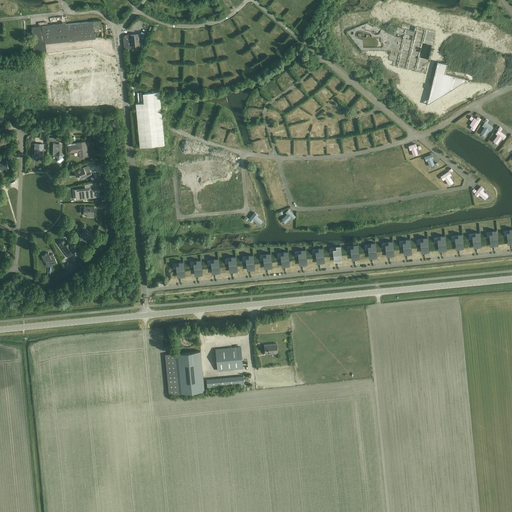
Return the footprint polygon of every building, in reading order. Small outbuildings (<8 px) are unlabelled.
[(278,5),(280,2),(277,0),(276,0),(272,6),(279,11),(282,8),(278,5)] [(256,12),(259,9),(250,2),(248,4),(256,12)] [(119,15),(126,8),(124,5),(117,13),(119,15)] [(262,18),(267,23),(271,20),(265,14),(262,18)] [(239,15),(236,17),(242,26),(245,24),(239,15)] [(232,32),(237,30),(233,18),(228,19),(231,26),(230,27),(232,32)] [(93,21),(43,26),(32,27),(35,53),(43,52),(45,52),(45,45),(44,42),(64,40),(64,42),(68,42),(67,40),(94,37),(93,21)] [(368,22),(346,32),(361,51),(391,51),(388,60),(393,61),(392,66),(425,74),(429,59),(419,57),(423,44),(432,46),(436,32),(402,23),(401,28),(397,27),(394,36),(368,22)] [(243,31),(249,41),(253,38),(247,28),(243,31)] [(132,46),(140,45),(138,34),(126,35),(125,35),(123,37),(124,47),(126,48),(127,48),(132,48),(132,46)] [(437,62),(428,99),(433,101),(462,83),(463,78),(467,79),(467,80),(473,81),(475,72),(501,86),(511,81),(511,61),(508,57),(479,57),(481,48),(476,47),(477,42),(444,34),(441,48),(450,51),(447,64),(437,62)] [(237,42),(241,40),(244,48),(247,46),(243,35),(235,38),(237,42)] [(290,38),(283,48),(286,50),(292,40),(290,38)] [(219,54),(226,53),(225,49),(221,50),(220,44),(217,45),(219,54)] [(257,45),(254,46),(258,56),(262,55),(257,45)] [(269,62),(278,55),(276,53),(267,59),(269,62)] [(303,58),(293,66),(296,69),(306,61),(303,58)] [(256,63),(253,64),(255,67),(247,71),(248,73),(259,69),(256,63)] [(323,65),(318,71),(323,75),(327,68),(323,65)] [(290,71),(287,74),(293,80),(296,78),(290,71)] [(333,73),(329,80),(334,83),(338,77),(333,73)] [(145,84),(154,86),(156,78),(147,76),(145,84)] [(303,96),(306,93),(299,86),(296,88),(303,96)] [(321,89),(318,92),(325,100),(328,98),(321,89)] [(354,91),(349,94),(346,90),(342,93),(349,101),(357,95),(354,91)] [(140,147),(164,145),(159,91),(143,93),(143,103),(135,103),(140,147)] [(260,104),(265,96),(260,93),(255,101),(260,104)] [(282,97),(287,106),(291,104),(286,95),(282,97)] [(315,97),(312,100),(318,106),(321,103),(315,97)] [(189,114),(193,105),(188,103),(184,111),(189,114)] [(306,115),(308,111),(299,105),(296,109),(306,115)] [(203,114),(211,115),(212,109),(204,107),(203,114)] [(225,118),(227,111),(220,109),(217,119),(222,121),(223,118),(225,118)] [(175,112),(171,123),(175,124),(179,114),(175,112)] [(378,123),(388,120),(386,115),(376,118),(378,123)] [(476,119),(474,118),(470,125),(472,126),(471,128),(474,130),(481,119),(478,117),(476,119)] [(303,132),(306,131),(304,122),(293,124),(293,128),(302,126),(303,132)] [(481,133),(485,135),(489,129),(491,130),(493,127),(485,122),(483,126),(485,127),(481,133)] [(389,125),(391,134),(397,132),(396,128),(397,128),(396,123),(389,125)] [(214,138),(215,135),(219,136),(222,129),(215,128),(212,137),(214,138)] [(494,141),(497,143),(502,137),(504,139),(506,136),(498,130),(496,133),(498,135),(494,141)] [(71,143),(71,145),(67,146),(68,153),(78,152),(79,156),(87,155),(86,146),(85,146),(84,142),(71,143)] [(59,159),(64,155),(59,150),(60,144),(53,143),(53,155),(54,155),(59,159)] [(417,147),(415,144),(409,146),(410,149),(411,149),(413,155),(417,154),(415,148),(417,147)] [(43,156),(43,146),(35,146),(34,156),(43,156)] [(158,159),(159,168),(171,167),(170,151),(166,151),(166,155),(169,155),(169,158),(158,159)] [(433,158),(431,154),(425,157),(426,160),(427,160),(430,166),(434,164),(431,158),(433,158)] [(6,161),(9,160),(8,157),(0,158),(0,169),(5,168),(4,163),(6,163),(6,161)] [(69,173),(71,176),(75,175),(76,175),(79,174),(79,175),(80,175),(81,179),(92,174),(88,166),(84,168),(83,167),(69,173)] [(449,184),(452,182),(448,176),(450,175),(448,171),(441,176),(443,179),(445,178),(449,184)] [(85,188),(76,189),(77,199),(98,197),(97,189),(97,186),(96,187),(95,182),(85,184),(85,188)] [(485,199),(488,195),(482,191),(484,189),(481,186),(475,193),(478,196),(479,194),(485,199)] [(94,217),(94,206),(84,206),(84,214),(87,214),(87,217),(94,217)] [(282,219),(285,222),(290,217),(292,219),(295,216),(288,210),(286,212),(287,214),(282,219)] [(259,225),(262,221),(256,217),(257,215),(254,212),(249,219),(252,222),(253,220),(259,225)] [(87,242),(92,233),(80,226),(75,235),(87,242)] [(490,243),(491,243),(492,243),(493,245),(498,245),(498,243),(497,236),(497,230),(496,230),(496,232),(493,232),(486,233),(486,239),(490,239),(490,243)] [(511,230),(510,231),(504,231),(503,231),(504,237),(507,237),(508,242),(510,241),(510,244),(511,243),(511,230)] [(481,244),(480,238),(479,232),(479,234),(475,234),(469,235),(468,235),(469,241),(473,240),(473,245),(475,245),(475,247),(481,246),(481,244)] [(456,247),(458,247),(458,249),(463,248),(463,246),(463,240),(462,234),(461,234),(462,236),(458,236),(451,237),(451,236),(452,242),(455,242),(456,246),(456,247)] [(438,249),(439,249),(439,248),(440,248),(440,250),(446,250),(446,248),(445,242),(445,235),(444,235),(444,237),(440,238),(434,238),(434,244),(438,244),(438,248),(438,249)] [(428,250),(428,243),(427,237),(427,239),(423,239),(417,240),(416,240),(417,246),(420,245),(421,250),(423,250),(423,252),(429,252),(428,250)] [(403,247),(403,252),(404,252),(405,252),(405,254),(411,253),(411,251),(410,245),(410,239),(409,239),(409,241),(406,241),(399,242),(399,248),(403,247)] [(58,244),(63,251),(67,256),(75,250),(69,242),(66,244),(63,240),(58,244)] [(386,254),(388,254),(388,256),(394,255),(394,253),(393,247),(392,241),(392,242),(388,243),(382,243),(381,243),(382,249),(385,249),(386,254)] [(369,256),(369,255),(370,255),(371,257),(376,257),(376,255),(376,248),(375,242),(374,242),(375,244),(371,245),(364,245),(365,251),(368,251),(369,256)] [(359,257),(358,250),(358,244),(357,244),(357,246),(353,246),(347,247),(347,253),(351,252),(351,257),(352,257),(353,257),(353,259),(359,259),(359,257)] [(334,259),(336,259),(336,261),(342,260),(341,258),(341,252),(340,246),(340,248),(336,248),(330,249),(329,249),(330,255),(333,254),(334,259)] [(324,260),(323,254),(323,247),(322,248),(322,249),(318,250),(312,250),(312,256),(316,256),(316,261),(317,261),(318,260),(318,263),(324,262),(324,260)] [(295,258),(298,258),(299,262),(301,262),(301,264),(307,264),(306,262),(306,256),(305,249),(305,251),(301,251),(295,252),(294,252),(295,258)] [(277,260),(281,259),(281,264),(282,264),(283,264),(283,266),(289,266),(289,263),(288,258),(288,251),(287,251),(287,253),(284,253),(277,254),(277,260)] [(50,266),(57,263),(53,254),(49,255),(48,252),(42,255),(45,261),(48,260),(50,266)] [(260,261),(263,261),(264,266),(266,266),(266,268),(272,267),(271,265),(271,259),(270,253),(270,255),(266,255),(260,256),(259,256),(260,261)] [(254,267),(253,261),(253,254),(252,255),(252,256),(249,257),(242,257),(242,263),(246,263),(246,268),(247,268),(248,267),(249,270),(254,269),(254,267)] [(237,271),(237,269),(235,256),(235,258),(231,258),(225,259),(224,259),(225,265),(229,265),(229,269),(231,269),(231,271),(237,271)] [(208,267),(211,266),(212,271),(214,271),(214,273),(219,273),(219,270),(218,258),(217,258),(218,260),(214,260),(207,261),(208,267)] [(190,268),(194,268),(194,273),(195,273),(196,273),(196,275),(202,274),(202,272),(201,260),(200,260),(200,262),(196,262),(190,263),(190,262),(190,268)] [(184,274),(183,261),(183,263),(179,264),(173,264),(172,264),(173,270),(176,270),(177,275),(179,274),(179,277),(185,276),(184,274)] [(264,344),(265,354),(277,353),(277,343),(264,344)] [(242,368),(240,347),(216,349),(218,370),(242,368)] [(200,351),(175,353),(165,354),(169,394),(204,390),(200,351)] [(207,388),(244,384),(243,376),(206,380),(207,388)]
